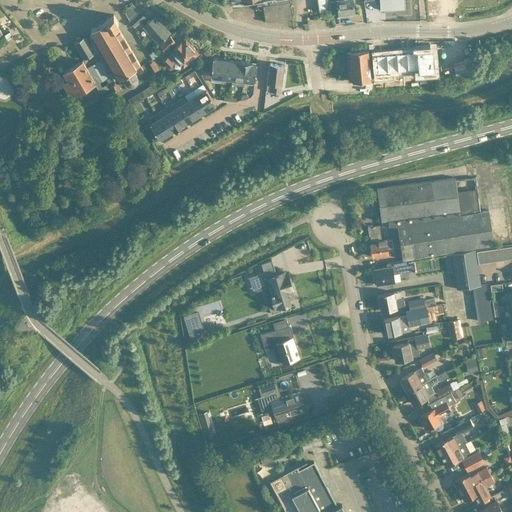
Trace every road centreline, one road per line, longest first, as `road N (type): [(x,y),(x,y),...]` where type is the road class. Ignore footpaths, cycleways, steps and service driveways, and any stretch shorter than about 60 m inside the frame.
road 1 (primary): [(0,452),(105,314),(222,226),(325,179),(511,126)]
road 2 (residential): [(441,511),(363,364),(339,222)]
road 3 (tertiary): [(309,40),(511,23)]
road 4 (residential): [(166,147),(254,100),(265,37)]
road 5 (residential): [(112,0),(42,42),(7,0)]
